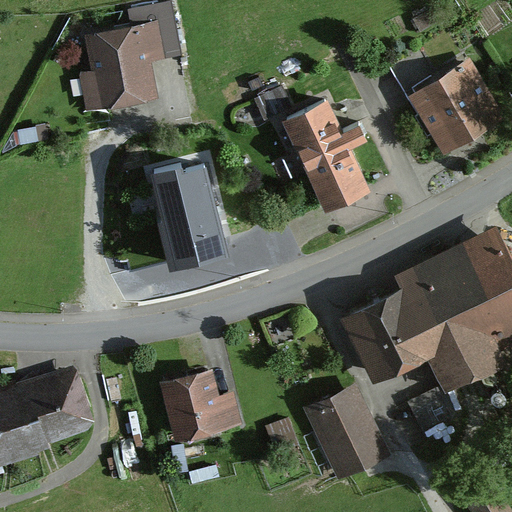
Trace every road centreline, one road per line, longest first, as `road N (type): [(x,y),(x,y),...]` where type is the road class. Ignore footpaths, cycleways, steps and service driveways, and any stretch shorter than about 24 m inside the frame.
road 1 (unclassified): [(0,335),(123,333),(258,300),(429,224),(511,176)]
road 2 (track): [(443,511),(315,278)]
road 3 (unknown): [(315,278),(177,120)]
